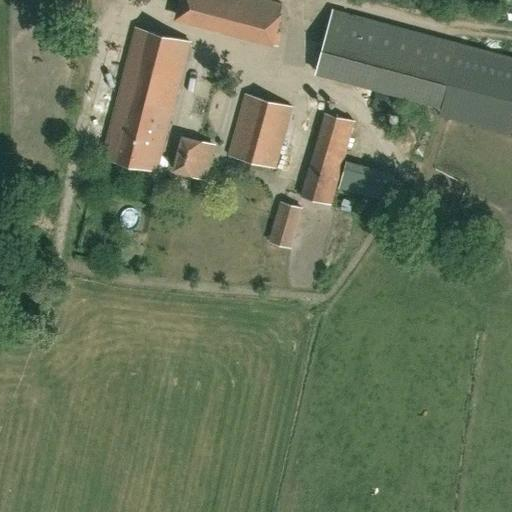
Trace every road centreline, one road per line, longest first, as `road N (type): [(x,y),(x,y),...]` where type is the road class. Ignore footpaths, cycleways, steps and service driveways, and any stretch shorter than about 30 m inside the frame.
road 1 (track): [(302,0),(300,63),(117,16),(115,0)]
road 2 (track): [(511,42),(321,0)]
road 3 (track): [(117,16),(78,176)]
road 4 (track): [(300,63),(313,103),(290,189)]
